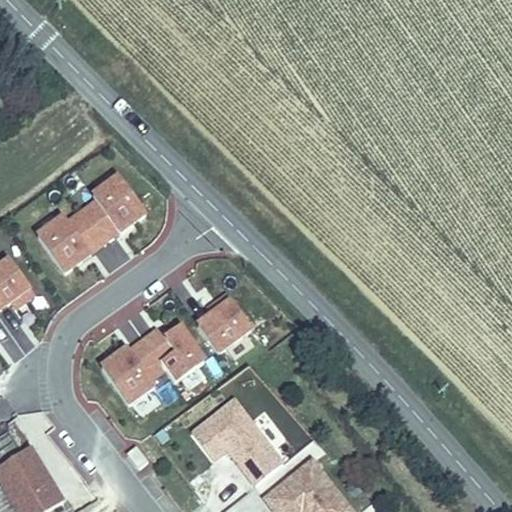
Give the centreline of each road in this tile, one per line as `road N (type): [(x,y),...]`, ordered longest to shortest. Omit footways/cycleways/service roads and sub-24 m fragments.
road 1 (tertiary): [(221,218),(497,511)]
road 2 (residential): [(221,218),(78,321),(62,347),(56,383),(65,410),(144,511)]
road 3 (tertiary): [(8,0),(221,218)]
